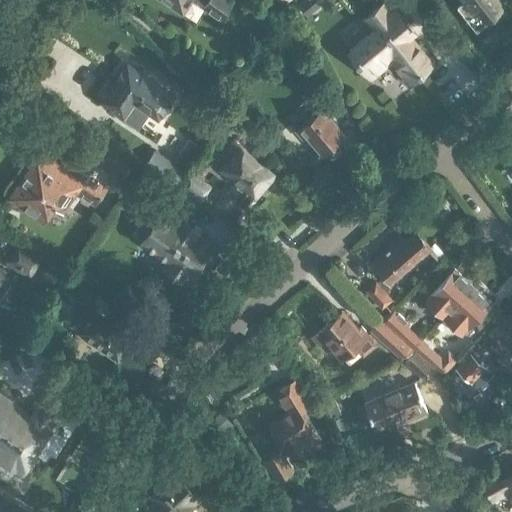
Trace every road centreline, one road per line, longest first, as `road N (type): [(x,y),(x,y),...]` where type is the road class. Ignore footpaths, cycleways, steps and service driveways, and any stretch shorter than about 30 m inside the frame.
road 1 (residential): [(109,511),(123,466),(168,397),(314,241),(437,148)]
road 2 (residential): [(298,511),(460,458)]
road 3 (residential): [(511,247),(437,148)]
